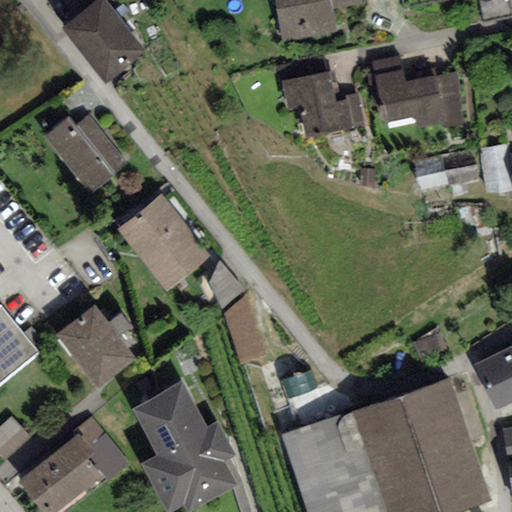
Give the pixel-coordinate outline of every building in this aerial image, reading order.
[(139,52),(98,0),(97,0),(65,25),(107,78),(139,52)] [(358,0),(272,0),(281,42),(333,32),(329,8),(359,2),(358,0)] [(373,73),(380,122),(419,116),(420,125),(461,119),(455,78),(404,85),(402,68),(373,73)] [(331,107),(326,76),(286,82),(289,107),(301,105),(305,135),(344,129),(341,105),(331,107)] [(68,114),(43,134),(91,196),(116,177),(68,114)] [(511,190),(511,173),(508,150),(483,154),(490,195),(511,190)] [(439,160),(445,188),(478,181),(472,153),(439,160)] [(439,160),(416,165),(422,193),(445,188),(439,160)] [(162,192),(117,226),(169,293),(212,259),(162,192)] [(26,290),(9,303),(30,330),(47,317),(26,290)] [(0,303),(0,382),(39,351),(0,303)] [(95,304),(55,335),(97,390),(136,358),(95,304)] [(495,409),(496,411),(511,403),(511,345),(473,365),(495,409)] [(183,378),(133,405),(158,450),(142,459),(169,508),(184,500),(189,509),(236,483),(223,459),(235,452),(217,418),(208,423),(183,378)] [(355,412),(375,470),(470,440),(449,380),(355,412)] [(388,511),(375,470),(355,412),(281,434),(307,511),(388,511)] [(55,511),(104,476),(76,435),(18,479),(41,511),(55,511)] [(462,511),(490,503),(470,440),(375,470),(388,511),(462,511)]
